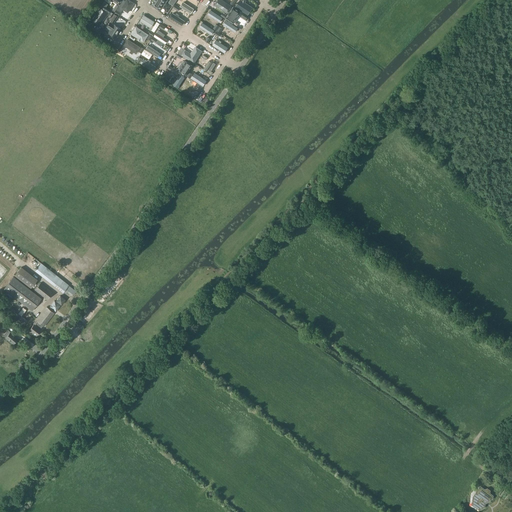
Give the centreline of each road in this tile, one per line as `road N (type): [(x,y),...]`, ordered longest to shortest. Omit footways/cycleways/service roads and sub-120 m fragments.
road 1 (track): [(0,510),(490,0)]
road 2 (unclassified): [(0,396),(99,273),(239,69)]
